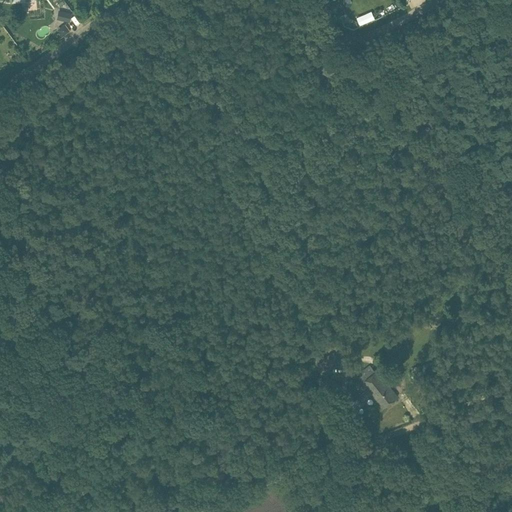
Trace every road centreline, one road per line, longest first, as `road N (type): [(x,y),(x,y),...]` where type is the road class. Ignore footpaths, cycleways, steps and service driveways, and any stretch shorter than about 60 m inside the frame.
road 1 (track): [(511,383),(193,511)]
road 2 (unclassified): [(0,93),(126,0)]
road 3 (unclassified): [(320,0),(333,29),(361,39),(443,0)]
